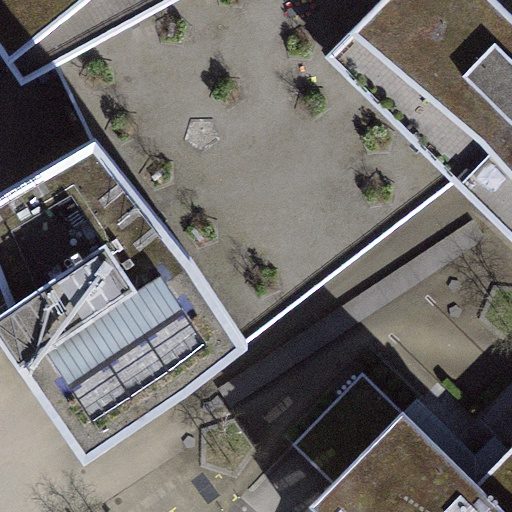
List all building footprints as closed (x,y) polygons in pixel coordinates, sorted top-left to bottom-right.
[(0,0),(0,30),(29,77),(64,55),(92,136),(246,341),(464,177),(330,45),(374,0),(0,0)] [(511,10),(501,0),(374,0),(330,45),(464,177),(511,224),(511,10)] [(246,341),(92,136),(0,183),(0,271),(19,340),(0,354),(83,463),(246,341)] [(511,511),(511,481),(493,464),(409,390),(310,501),(322,511),(511,511)] [(511,443),(493,464),(511,481),(511,443)]
